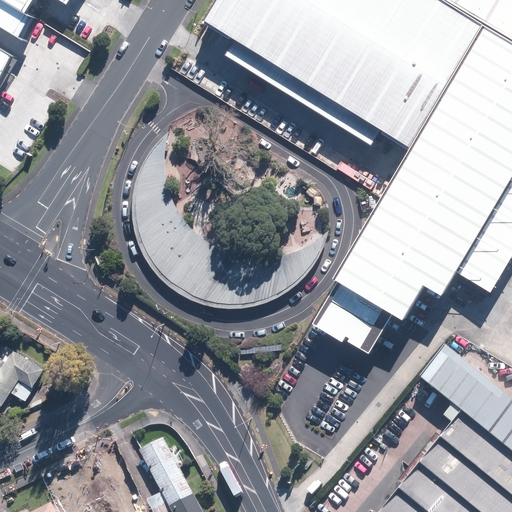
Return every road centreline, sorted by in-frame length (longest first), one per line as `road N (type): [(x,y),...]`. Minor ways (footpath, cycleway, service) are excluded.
road 1 (secondary): [(97,116),(68,275),(86,323)]
road 2 (secondary): [(157,365),(214,422),(260,511)]
road 3 (unclassified): [(0,264),(97,116)]
road 4 (unclassified): [(97,116),(173,0)]
